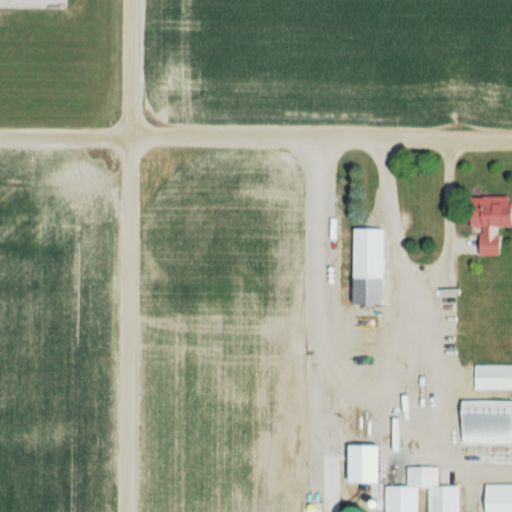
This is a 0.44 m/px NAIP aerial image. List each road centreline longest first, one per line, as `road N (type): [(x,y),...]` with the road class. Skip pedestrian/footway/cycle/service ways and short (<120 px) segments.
road 1 (residential): [(511,140),(0,135)]
road 2 (residential): [(125,511),(129,0)]
